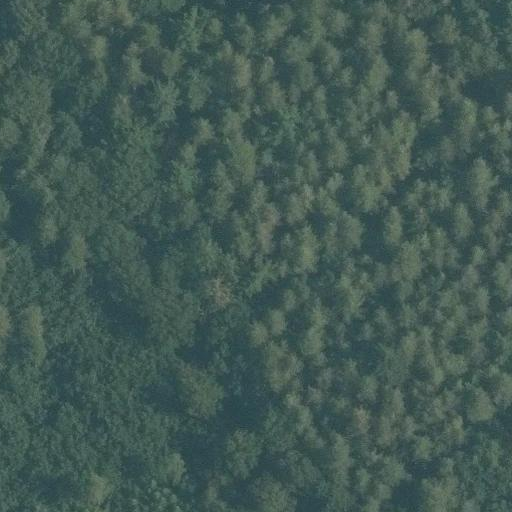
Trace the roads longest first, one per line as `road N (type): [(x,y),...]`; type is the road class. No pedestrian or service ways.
road 1 (track): [(167,302),(0,13)]
road 2 (track): [(296,511),(190,338)]
